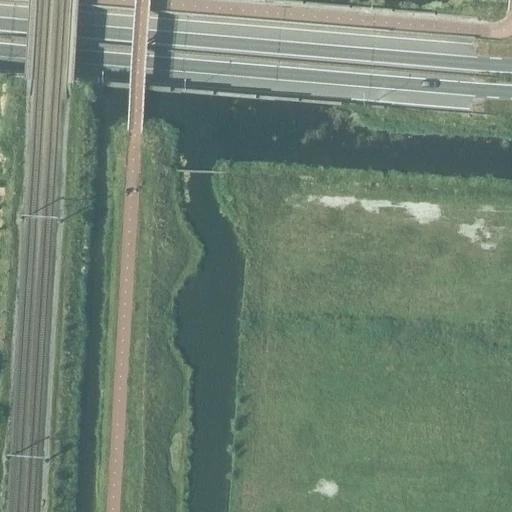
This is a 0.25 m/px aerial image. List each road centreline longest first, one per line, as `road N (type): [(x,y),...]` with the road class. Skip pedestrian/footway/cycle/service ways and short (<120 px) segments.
road 1 (primary): [(0,51),(511,94)]
road 2 (primary): [(511,67),(0,27)]
